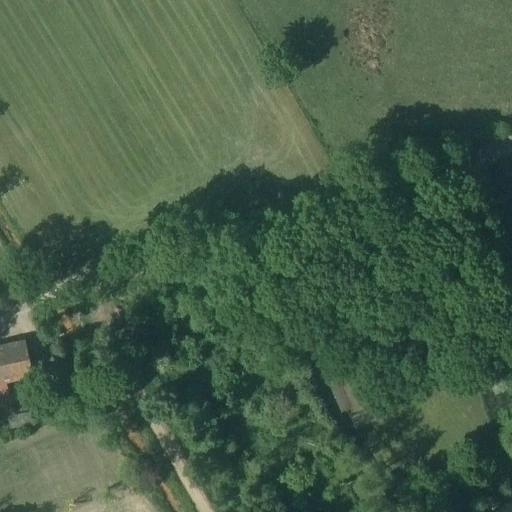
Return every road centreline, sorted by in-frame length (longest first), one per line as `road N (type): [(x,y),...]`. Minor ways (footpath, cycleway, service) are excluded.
road 1 (tertiary): [(511,144),(86,280)]
road 2 (track): [(86,280),(129,387),(204,511)]
road 3 (track): [(432,171),(432,359)]
road 4 (track): [(436,170),(511,302)]
